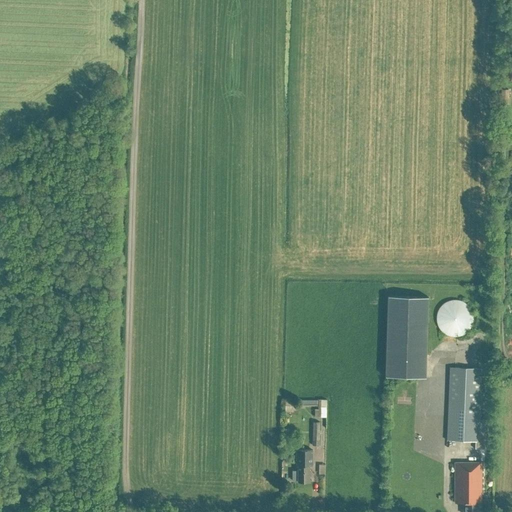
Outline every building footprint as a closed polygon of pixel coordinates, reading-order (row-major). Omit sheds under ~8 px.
[(501,79),(511,79),(511,67),(502,67),(501,79)] [(426,377),(428,296),(388,295),(385,375),(426,377)] [(446,301),(441,305),(438,309),(437,314),(437,319),(438,324),(441,329),(444,332),(449,335),(454,336),(460,335),(464,333),(469,330),(472,325),(473,320),(473,315),(472,310),(469,306),(466,302),(461,300),(456,299),(450,299),(446,301)] [(489,449),(490,419),(480,419),(482,368),(450,367),(447,440),(475,441),(475,448),(489,449)] [(326,416),(326,399),(318,399),(318,416),(326,416)] [(298,465),(298,471),(293,471),(293,481),(298,481),(298,482),(309,482),(310,466),(312,466),(312,450),(297,450),(297,465),(298,465)] [(481,511),(482,461),(455,461),(455,501),(464,501),(463,511),(481,511)]
